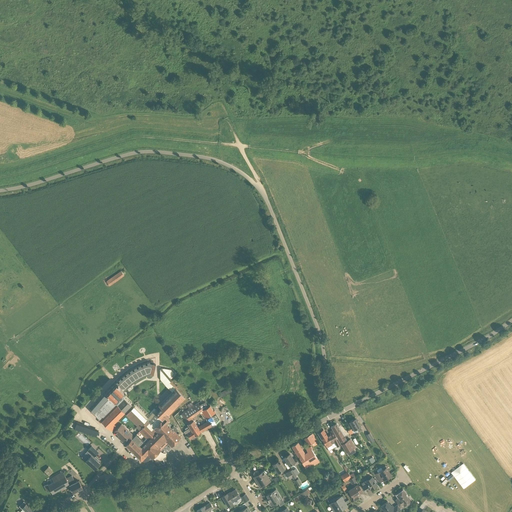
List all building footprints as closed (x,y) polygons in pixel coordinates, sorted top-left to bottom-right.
[(109,286),(124,275),(121,271),(106,281),(109,286)] [(101,421),(109,428),(113,423),(129,408),(129,404),(124,399),(121,401),(118,398),(124,391),(127,388),(130,386),(133,383),(136,381),(140,378),(143,377),(147,375),(148,376),(149,377),(150,377),(151,377),(151,376),(151,375),(151,374),(154,375),(156,364),(150,363),(150,362),(147,363),(143,364),(138,366),(134,369),(130,371),(126,374),(122,377),(118,380),(105,394),(91,411),(99,419),(101,421)] [(150,420),(146,425),(141,430),(136,435),(134,437),(129,441),(125,445),(141,461),(142,460),(143,461),(144,461),(145,461),(146,461),(147,461),(147,460),(151,457),(152,458),(160,450),(159,449),(167,441),(172,446),(181,437),(175,432),(177,430),(178,430),(174,426),(171,428),(168,424),(170,422),(168,420),(169,419),(167,417),(169,415),(168,414),(184,397),(177,389),(178,388),(172,381),(172,380),(170,377),(175,373),(172,370),(162,368),(160,369),(160,380),(166,387),(172,392),(159,405),(162,409),(159,411),(158,411),(150,420)] [(220,398),(231,392),(235,389),(233,386),(230,388),(219,394),(218,394),(220,398)] [(195,435),(208,427),(211,426),(208,421),(199,426),(193,417),(200,413),(201,416),(204,414),(205,414),(203,410),(198,403),(194,405),(192,402),(187,405),(189,408),(181,414),(191,431),(187,433),(190,439),(195,436),(195,435)] [(210,406),(203,410),(205,414),(204,414),(208,421),(211,426),(212,426),(213,427),(215,426),(215,425),(215,424),(220,421),(214,410),(213,410),(210,406)] [(141,430),(146,425),(131,410),(126,415),(141,430)] [(352,431),(354,434),(362,429),(356,419),(349,423),(354,430),(352,431)] [(77,422),(74,429),(96,437),(98,431),(89,428),(90,427),(77,422)] [(126,439),(129,441),(134,437),(121,424),(118,428),(118,427),(114,431),(120,437),(119,438),(122,442),(126,439)] [(349,456),(351,455),(355,452),(353,448),(355,447),(351,439),(347,441),(345,437),(344,437),(337,424),(331,427),(349,456)] [(329,451),(334,448),(332,444),(327,436),(324,429),(318,432),(329,451)] [(331,434),(327,436),(332,444),(335,443),(337,447),(341,444),(333,430),(329,432),(331,434)] [(375,440),(370,432),(366,434),(371,442),(375,440)] [(312,443),(313,446),(318,444),(313,434),(305,438),(309,445),(312,443)] [(313,463),(314,465),(319,462),(310,448),(306,450),(308,453),(305,455),(298,443),(292,446),(305,468),(313,463)] [(85,455),(88,458),(85,461),(94,469),(99,463),(96,460),(97,459),(94,456),(97,452),(91,446),(87,450),(88,451),(85,455)] [(293,463),(295,466),(299,463),(295,458),(293,459),(290,454),(284,457),(289,466),(293,463)] [(272,464),(278,473),(284,470),(280,463),(281,463),(280,462),(278,460),(272,464)] [(48,475),(53,471),(49,466),(44,470),(48,475)] [(378,479),(381,478),(382,480),(391,475),(385,466),(381,468),(381,467),(377,470),(378,472),(375,474),(378,479)] [(254,477),(256,481),(257,480),(258,482),(257,483),(260,487),(270,481),(264,471),(260,473),(259,472),(258,471),(257,471),(256,471),(255,471),(254,472),(253,473),(253,474),(253,475),(254,477)] [(54,482),(48,485),(51,490),(52,493),(69,484),(66,478),(65,476),(61,478),(59,474),(52,478),(54,482)] [(72,475),(66,478),(69,484),(73,493),(82,488),(79,480),(75,482),(72,475)] [(372,477),(365,481),(362,483),(366,491),(370,489),(377,485),(372,477)] [(358,498),(357,495),(362,492),(358,485),(348,491),(354,500),(358,498)] [(279,494),(276,489),(266,495),(268,498),(267,499),(271,506),(279,501),(276,496),(279,494)] [(232,502),(240,497),(235,490),(227,495),(226,494),(222,497),(228,507),(233,504),(232,502)] [(401,508),(408,503),(409,504),(413,501),(409,495),(408,497),(403,490),(397,495),(399,498),(396,500),(401,508)] [(347,506),(341,496),(329,504),(334,511),(335,511),(339,510),(339,511),(347,506)] [(24,501),(19,506),(22,510),(23,509),(26,511),(40,511),(41,511),(36,507),(33,510),(24,501)] [(384,511),(399,511),(401,510),(397,505),(392,508),(387,502),(381,507),(384,511)] [(208,511),(213,508),(210,503),(207,505),(205,506),(197,511),(208,511)]
